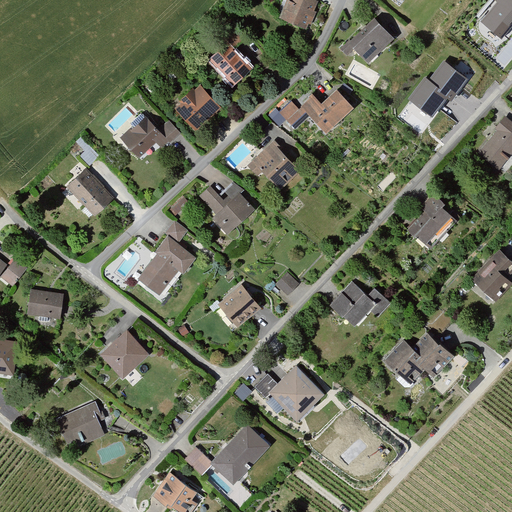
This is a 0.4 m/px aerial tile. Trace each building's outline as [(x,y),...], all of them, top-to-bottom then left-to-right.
[(320,3),(312,0),(286,0),(279,19),(309,31),(320,3)] [(481,22),(502,40),(511,27),(511,0),(494,0),(497,3),(481,22)] [(370,66),(399,41),(379,19),(344,51),(351,59),(358,53),(370,66)] [(213,61),(237,87),(255,71),(237,51),(247,42),(232,27),(219,40),(227,48),(213,61)] [(433,119),(448,99),(452,102),(469,79),(444,60),(429,80),(425,77),(408,100),(433,119)] [(184,105),(177,111),(199,135),(226,110),(204,87),(198,93),(196,90),(181,103),(184,105)] [(332,137),(360,110),(342,91),(328,105),(317,94),(303,107),(332,137)] [(279,111),(294,128),(308,116),(292,99),(279,111)] [(133,131),(123,140),(142,162),(158,148),(163,153),(184,134),(173,122),(163,131),(149,116),(142,116),(132,125),(133,131)] [(482,154),(503,172),(511,161),(511,120),(508,118),(497,131),(500,133),(482,154)] [(82,157),(90,165),(99,156),(82,138),(77,143),(86,153),(82,157)] [(274,144),(250,168),(262,180),(267,174),(285,192),(304,174),(274,144)] [(88,170),(69,188),(98,221),(118,203),(88,170)] [(215,221),(231,237),(258,211),(242,194),(235,201),(231,197),(227,202),(213,187),(202,197),(220,216),(215,221)] [(412,231),(436,253),(465,221),(437,195),(425,208),(429,213),(412,231)] [(141,283),(163,299),(182,272),(188,277),(200,259),(181,246),(192,231),(178,221),(167,236),(170,238),(158,254),(161,256),(141,283)] [(474,280),(500,304),(511,290),(511,282),(510,281),(511,278),(511,260),(502,251),(474,280)] [(10,265),(0,257),(0,279),(1,278),(13,287),(31,263),(18,254),(10,265)] [(289,273),(277,285),(290,297),(301,285),(289,273)] [(355,283),(334,307),(360,331),(375,314),(383,321),(396,306),(379,291),(372,298),(355,283)] [(266,308),(245,285),(221,306),(242,330),(266,308)] [(67,294),(33,290),(29,316),(64,321),(67,294)] [(154,356),(131,332),(105,356),(128,381),(154,356)] [(408,340),(386,361),(413,388),(430,371),(438,379),(458,359),(432,334),(417,349),(408,340)] [(25,342),(0,339),(0,366),(22,368),(25,342)] [(269,374),(256,388),(269,400),(273,396),(302,424),(329,396),(298,366),(280,385),(269,374)] [(98,403),(60,419),(75,454),(113,438),(98,403)] [(195,448),(186,459),(204,476),(213,466),(235,486),(272,445),(247,423),(211,462),(195,448)] [(171,475),(156,498),(178,511),(193,511),(199,504),(196,502),(201,494),(171,475)]
